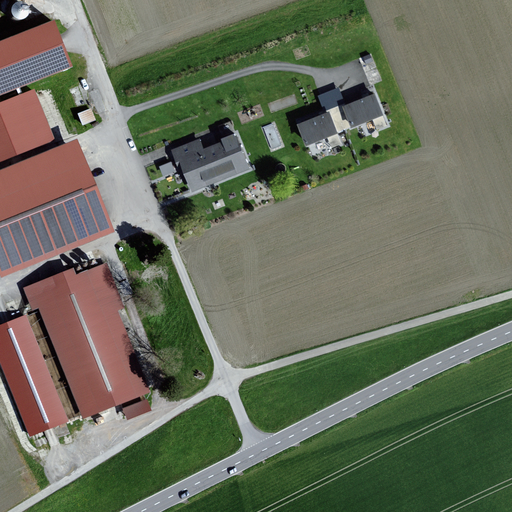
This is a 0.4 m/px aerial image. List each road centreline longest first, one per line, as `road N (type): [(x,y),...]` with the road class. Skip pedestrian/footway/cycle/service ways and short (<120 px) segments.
road 1 (unclassified): [(229,383),(511,294)]
road 2 (primary): [(511,331),(256,453)]
road 3 (unclassified): [(16,511),(229,383)]
road 4 (primary): [(256,453),(140,511)]
